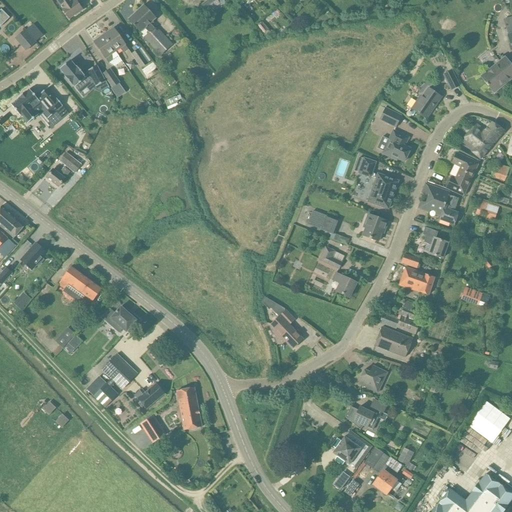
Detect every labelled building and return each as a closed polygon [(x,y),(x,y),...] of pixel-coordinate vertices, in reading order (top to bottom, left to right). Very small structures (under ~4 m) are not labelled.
[(73,4),(70,0),(56,0),(64,10),(63,11),(69,19),(82,10),(79,6),(86,1),(86,0),(76,0),(75,1),(76,2),(73,4)] [(216,0),(210,0),(200,7),(206,16),(221,6),(216,0)] [(155,19),(144,6),(138,11),(139,12),(136,15),(135,14),(129,20),(141,33),(145,29),(149,34),(144,40),(160,57),(172,45),(156,28),(154,29),(150,24),(155,19)] [(0,22),(3,25),(10,18),(1,9),(0,10),(0,22)] [(196,9),(192,12),(198,22),(202,19),(196,9)] [(26,31),(35,42),(43,36),(33,24),(26,31)] [(259,31),(264,37),(270,31),(265,26),(259,31)] [(114,29),(104,35),(121,62),(122,61),(116,52),(120,49),(123,54),(128,50),(114,29)] [(25,30),(22,33),(27,39),(20,44),(26,51),(36,43),(35,42),(26,31),(25,30)] [(121,62),(104,35),(94,43),(109,64),(115,66),(121,62)] [(150,61),(141,48),(132,54),(141,68),(150,61)] [(511,78),(511,67),(505,58),(481,78),(486,84),(485,85),(487,87),(488,87),(493,93),(511,78)] [(78,91),(92,80),(96,87),(105,82),(98,68),(96,66),(87,71),(88,73),(88,74),(83,77),(83,76),(84,75),(78,68),(77,67),(76,68),(70,61),(60,69),(66,76),(64,77),(71,86),(73,85),(78,91)] [(120,83),(110,69),(103,74),(113,88),(112,89),(116,95),(114,96),(118,100),(125,95),(118,85),(120,83)] [(459,86),(451,71),(443,75),(451,90),(459,86)] [(15,111),(16,112),(20,117),(21,117),(21,116),(27,124),(28,125),(33,121),(34,120),(34,119),(39,115),(38,115),(37,113),(40,110),(48,119),(47,120),(48,120),(55,113),(54,113),(62,106),(62,107),(62,106),(56,99),(56,100),(47,89),(40,95),(41,95),(37,98),(35,96),(35,95),(34,94),(29,89),(29,90),(26,92),(26,91),(18,98),(18,99),(19,98),(19,99),(12,105),(11,104),(11,105),(15,110),(15,111)] [(441,98),(428,89),(422,97),(420,96),(411,109),(426,119),(441,98)] [(178,103),(176,97),(165,101),(167,108),(178,103)] [(387,105),(382,103),(375,117),(380,119),(379,120),(396,127),(401,116),(386,109),(387,105)] [(467,117),(464,122),(470,126),(473,122),(467,117)] [(505,131),(492,123),(485,132),(478,125),(463,143),(472,151),(471,152),(480,160),(495,141),(505,131)] [(382,137),(377,148),(382,151),(382,153),(391,157),(397,160),(398,159),(404,162),(410,149),(405,147),(409,139),(404,137),(395,132),(393,132),(392,131),(388,140),(382,137)] [(82,165),(66,153),(60,161),(75,173),(82,165)] [(478,164),(456,154),(452,163),(461,167),(455,179),(452,177),(446,189),(463,196),(478,164)] [(375,163),(364,159),(359,173),(370,177),(376,179),(368,202),(388,209),(392,198),(392,199),(394,193),(398,182),(378,174),(377,175),(372,173),(375,163)] [(509,170),(496,165),(491,176),(504,181),(509,170)] [(69,173),(63,168),(59,174),(53,170),(47,178),(58,187),(65,179),(64,179),(69,173)] [(436,212),(435,216),(439,217),(437,220),(454,225),(458,214),(453,212),(458,199),(448,195),(449,193),(428,185),(425,184),(422,194),(424,195),(428,196),(426,204),(421,203),(420,202),(418,209),(419,210),(429,214),(430,210),(436,212)] [(498,208),(479,202),(475,213),(494,220),(498,208)] [(25,226),(2,206),(0,208),(0,226),(14,239),(25,226)] [(327,216),(313,211),(307,225),(321,230),(334,235),(339,221),(326,216),(327,216)] [(388,222),(368,214),(362,228),(364,229),(362,236),(378,242),(383,229),(385,230),(388,222)] [(438,232),(425,228),(422,235),(426,236),(423,243),(431,246),(428,254),(442,259),(447,243),(435,239),(438,232)] [(15,246),(0,231),(0,254),(4,258),(15,246)] [(336,234),(333,240),(341,243),(343,237),(336,234)] [(36,243),(20,261),(32,271),(37,265),(38,266),(43,260),(42,259),(47,253),(36,243)] [(345,257),(325,247),(319,260),(338,269),(345,257)] [(420,260),(404,254),(401,263),(417,268),(420,260)] [(489,260),(485,264),(489,269),(493,265),(489,260)] [(0,286),(1,285),(2,286),(13,273),(6,267),(0,274),(0,286)] [(102,289),(71,267),(58,285),(65,290),(69,284),(92,302),(102,289)] [(434,278),(405,268),(399,286),(428,296),(434,278)] [(356,283),(336,274),(333,280),(340,284),(336,292),(349,298),(356,283)] [(9,288),(0,297),(9,305),(18,296),(9,288)] [(490,297),(465,288),(462,299),(486,307),(490,297)] [(19,298),(14,304),(21,310),(26,304),(19,298)] [(417,306),(406,301),(399,320),(383,314),(379,323),(396,330),(397,328),(414,335),(419,323),(414,321),(417,312),(415,311),(417,306)] [(276,304),(271,308),(279,317),(285,311),(285,309),(276,304)] [(131,316),(120,307),(115,314),(110,310),(102,319),(119,333),(122,329),(126,333),(127,331),(129,333),(140,321),(133,314),(131,316)] [(294,320),(285,311),(271,325),(293,348),(302,340),(288,326),(294,320)] [(412,340),(381,328),(374,346),(396,354),(405,358),(412,340)] [(68,344),(63,349),(69,354),(74,348),(68,344)] [(102,370),(111,379),(126,363),(117,354),(102,370)] [(126,363),(111,379),(122,390),(137,374),(126,363)] [(387,373),(372,366),(369,373),(364,370),(357,384),(377,393),(387,373)] [(442,383),(435,380),(431,391),(437,394),(442,383)] [(118,394),(106,383),(93,397),(105,408),(111,402),(118,394)] [(165,394),(156,384),(145,393),(141,389),(134,395),(146,409),(151,405),(165,394)] [(201,427),(194,388),(176,391),(184,431),(201,427)] [(350,407),(345,418),(355,426),(360,430),(363,426),(371,430),(380,412),(383,414),(387,406),(384,405),(373,400),(368,411),(359,407),(358,410),(350,407)] [(43,411),(50,417),(58,407),(52,401),(43,411)] [(497,444),(511,418),(511,416),(486,401),(470,428),(497,444)] [(58,421),(63,427),(71,420),(66,414),(58,421)] [(164,435),(153,417),(141,424),(153,443),(164,435)] [(371,447),(350,432),(345,438),(344,437),(341,442),(337,439),(332,446),(336,449),(333,453),(337,457),(334,460),(342,465),(344,462),(349,465),(350,464),(356,468),(371,447)] [(391,459),(375,447),(364,463),(378,473),(379,472),(381,473),(373,485),(386,495),(396,481),(393,479),(397,473),(387,465),(391,459)] [(397,461),(407,466),(411,456),(402,452),(397,461)] [(301,463),(300,462),(291,469),(296,476),(306,469),(305,468),(306,466),(306,465),(305,463),(303,462),(302,462),(301,463)] [(182,470),(177,466),(173,470),(177,475),(182,470)] [(405,469),(402,473),(410,479),(413,475),(405,469)] [(343,472),(339,477),(346,482),(350,477),(343,472)] [(501,511),(511,498),(511,494),(487,474),(465,502),(449,490),(432,511),(501,511)]
